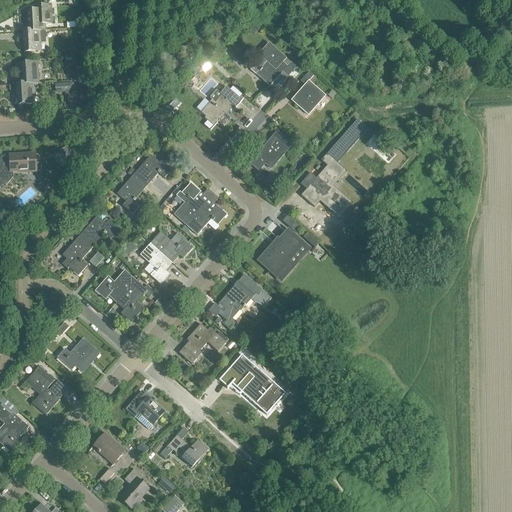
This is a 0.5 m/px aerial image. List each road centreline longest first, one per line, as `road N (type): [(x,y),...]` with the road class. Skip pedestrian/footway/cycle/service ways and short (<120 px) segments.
road 1 (unknown): [(451,0),(473,62),(451,110),(453,208),(373,381),(303,471),(299,511)]
road 2 (residential): [(213,170),(252,209),(244,229),(134,355)]
road 3 (residential): [(213,170),(156,120),(0,127)]
road 4 (residential): [(134,355),(43,461)]
